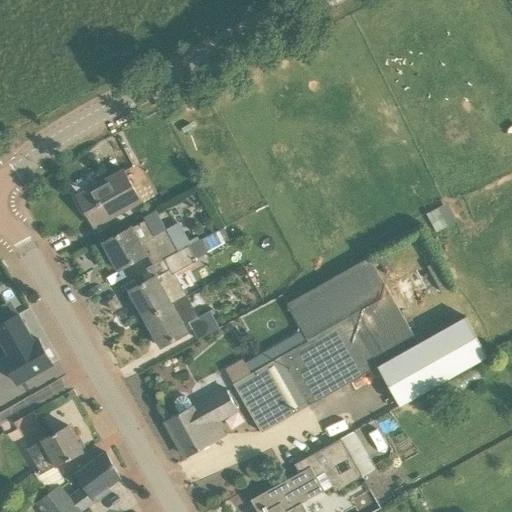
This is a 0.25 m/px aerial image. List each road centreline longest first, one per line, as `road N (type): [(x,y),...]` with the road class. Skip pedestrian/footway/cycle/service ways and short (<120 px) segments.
road 1 (unclassified): [(0,181),(99,115),(321,0)]
road 2 (unclassified): [(174,511),(20,240),(0,221)]
road 3 (unknown): [(194,511),(380,396)]
